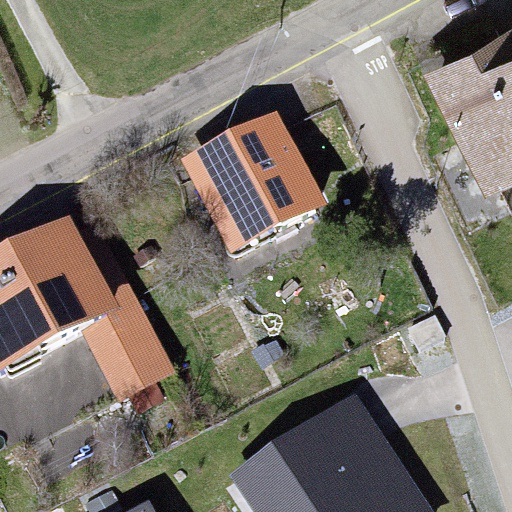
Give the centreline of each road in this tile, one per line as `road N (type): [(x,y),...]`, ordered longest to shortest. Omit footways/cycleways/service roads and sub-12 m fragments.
road 1 (residential): [(341,27),(445,262),(511,448)]
road 2 (unclassified): [(0,205),(341,27)]
road 3 (track): [(17,0),(97,154)]
